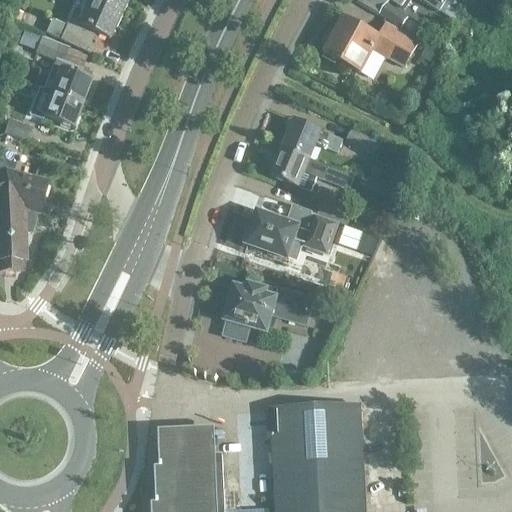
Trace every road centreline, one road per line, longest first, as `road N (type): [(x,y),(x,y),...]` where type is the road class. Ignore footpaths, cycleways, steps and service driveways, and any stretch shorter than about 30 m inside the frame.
road 1 (residential): [(190,270),(226,160),(302,0)]
road 2 (secondary): [(169,174),(246,0)]
road 3 (secondary): [(136,222),(47,383)]
road 4 (residential): [(103,159),(173,0)]
road 5 (secondary): [(74,402),(151,249)]
road 6 (residential): [(173,432),(165,393),(190,270)]
